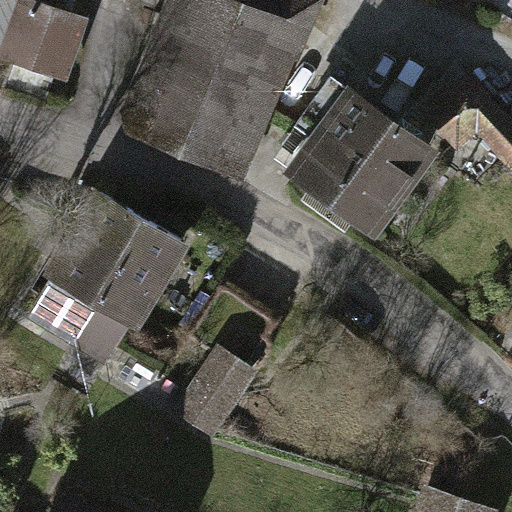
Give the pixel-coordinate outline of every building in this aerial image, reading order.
[(0,0),(0,61),(68,85),(90,19),(33,0),(0,0)] [(166,0),(119,115),(124,137),(246,186),(322,0),(166,0)] [(511,123),(468,74),(423,113),(457,152),(477,135),(511,174),(511,123)] [(438,153),(345,85),(278,176),(371,244),(438,153)] [(198,247),(103,189),(46,281),(51,284),(30,318),(108,366),(133,325),(145,332),(198,247)] [(261,371),(221,344),(176,412),(215,438),(261,371)] [(499,511),(500,511),(425,486),(416,511),(499,511)] [(56,511),(119,511),(66,490),(56,511)]
